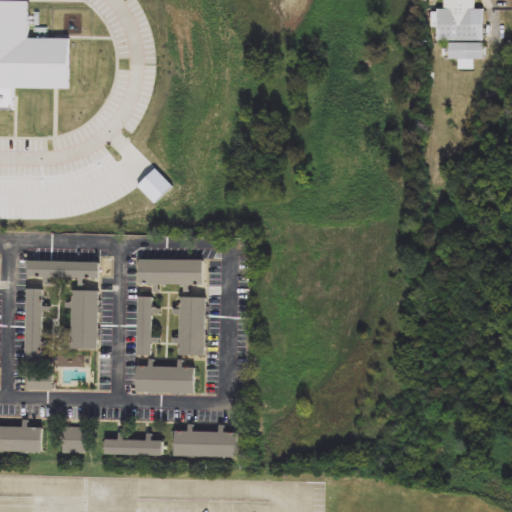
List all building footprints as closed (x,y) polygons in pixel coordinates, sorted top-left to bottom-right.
[(484,41),(438,41),(438,8),(462,9),(462,0),(474,0),(474,9),(484,9),(484,41)] [(0,107),(8,107),(8,88),(65,89),(66,39),(26,39),(26,3),(0,2),(0,107)] [(449,59),(449,43),(484,43),(484,59),(449,59)] [(0,178),(26,196),(40,175),(25,165),(23,160),(27,158),(40,158),(42,157),(42,139),(29,139),(24,136),(29,129),(41,123),(30,102),(0,118),(0,178)] [(137,189),(156,170),(174,188),(155,207),(137,189)] [(205,261),(205,286),(139,286),(139,261),(205,261)] [(100,280),(28,279),(28,263),(100,263),(100,280)] [(44,290),(44,361),(27,361),(27,290),(44,290)] [(99,349),(70,349),(70,292),(99,292),(99,349)] [(138,357),(138,298),(153,298),(153,357),(138,357)] [(207,298),(207,355),(181,355),(181,298),(207,298)] [(137,393),(137,366),(196,366),(196,393),(137,393)] [(55,389),(28,389),(28,372),(55,372),(55,389)] [(0,427),(44,427),(44,452),(0,452),(0,427)] [(86,428),(86,454),(63,454),(63,428),(86,428)] [(237,432),(237,458),(175,457),(175,432),(237,432)] [(106,438),(165,438),(165,457),(106,456),(106,438)]
